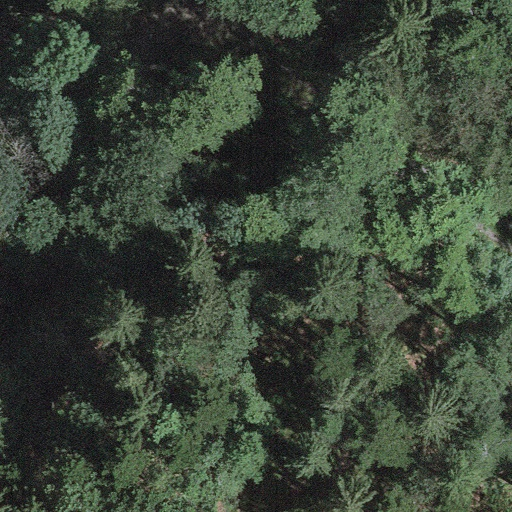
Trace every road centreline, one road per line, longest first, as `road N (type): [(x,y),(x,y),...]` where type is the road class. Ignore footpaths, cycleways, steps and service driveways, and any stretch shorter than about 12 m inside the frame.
road 1 (track): [(0,356),(59,308),(93,239),(119,104),(139,55),(183,0)]
road 2 (track): [(184,0),(511,240)]
